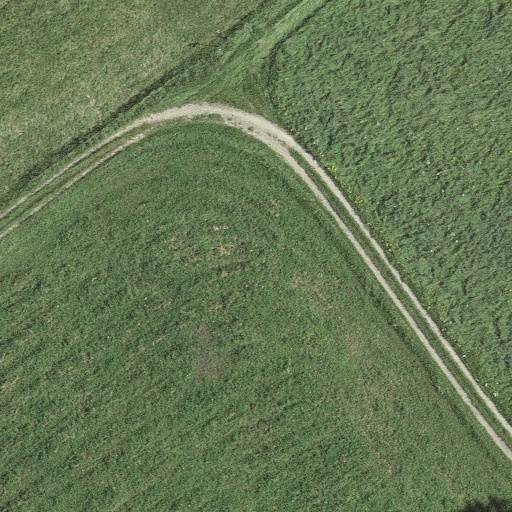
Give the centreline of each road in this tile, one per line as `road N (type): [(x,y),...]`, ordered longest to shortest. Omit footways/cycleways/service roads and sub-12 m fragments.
road 1 (track): [(511,426),(304,161),(258,124),(197,112),(122,137),(0,231)]
road 2 (track): [(310,0),(122,137)]
